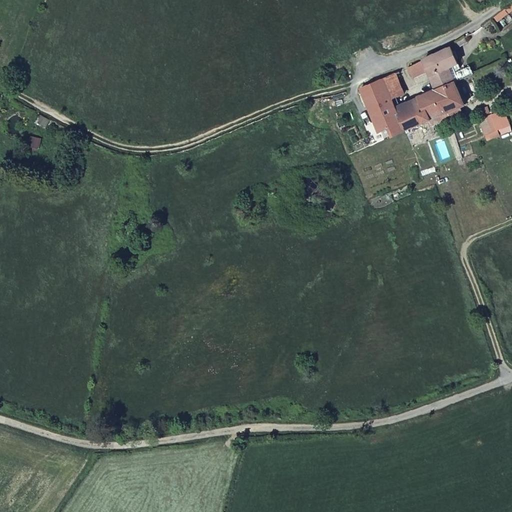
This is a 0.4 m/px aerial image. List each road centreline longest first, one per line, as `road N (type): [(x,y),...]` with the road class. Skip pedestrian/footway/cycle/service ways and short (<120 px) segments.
road 1 (unclassified): [(511,380),(371,423),(261,427),(146,444),(72,441),(0,418)]
road 2 (unclassified): [(508,0),(465,30),(353,82)]
